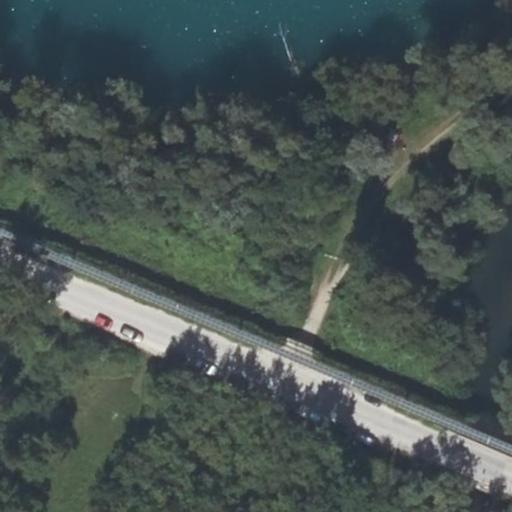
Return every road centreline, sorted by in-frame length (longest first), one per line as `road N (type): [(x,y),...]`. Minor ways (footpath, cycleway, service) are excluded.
road 1 (unclassified): [(511,480),(0,270)]
road 2 (track): [(290,388),(360,213),(425,141),(511,76)]
